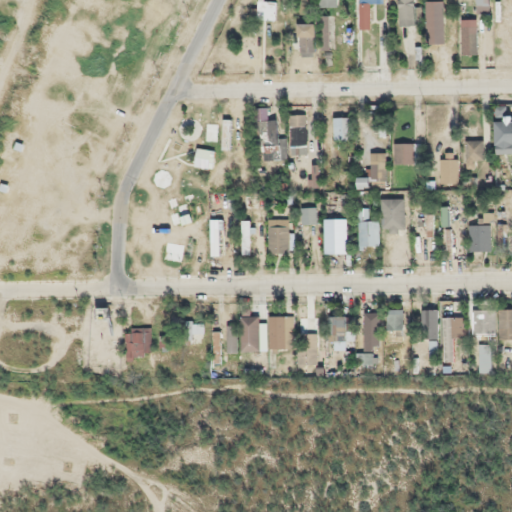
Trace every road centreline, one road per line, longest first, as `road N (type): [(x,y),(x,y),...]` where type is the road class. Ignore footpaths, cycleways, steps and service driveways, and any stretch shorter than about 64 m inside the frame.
road 1 (residential): [(511,279),(123,279)]
road 2 (residential): [(176,82),(511,79)]
road 3 (residential): [(123,279),(121,210),(129,176),(218,0)]
